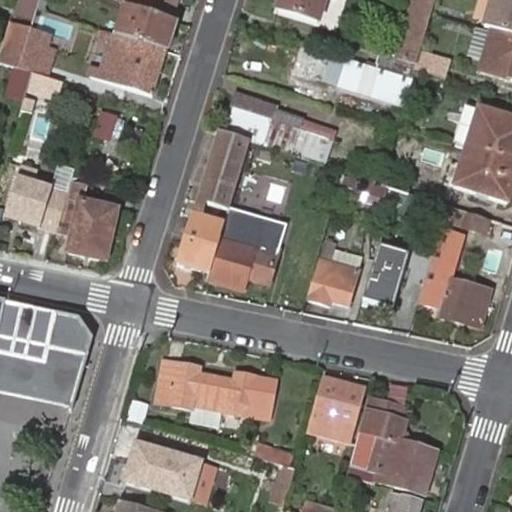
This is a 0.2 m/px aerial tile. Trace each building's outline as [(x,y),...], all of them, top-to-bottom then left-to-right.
[(29,22),(35,0),(13,0),(9,15),(29,22)] [(119,0),(117,6),(122,8),(129,10),(169,23),(176,0),(119,0)] [(335,4),(335,0),(278,0),(275,13),(316,26),(324,0),(335,4)] [(436,0),(414,0),(414,4),(434,10),(436,0)] [(492,34),(511,40),(511,0),(494,0),(485,31),(492,34)] [(377,56),(372,72),(411,84),(415,70),(420,54),(434,10),(414,4),(411,2),(393,62),(377,56)] [(129,10),(122,8),(113,37),(120,39),(129,10)] [(167,54),(176,25),(169,23),(129,10),(120,39),(167,54)] [(471,28),(463,56),(474,59),(482,31),(471,28)] [(6,33),(0,50),(0,66),(12,70),(23,38),(6,33)] [(48,40),(28,34),(16,72),(30,76),(43,81),(52,54),(44,52),(48,40)] [(511,82),(511,40),(492,34),(480,72),(511,82)] [(152,100),(167,54),(120,39),(113,37),(102,73),(92,70),(89,81),(152,100)] [(307,79),(315,54),(299,48),(291,74),(307,79)] [(411,84),(372,72),(315,54),(307,79),(403,109),(411,84)] [(415,70),(449,81),(454,65),(420,54),(415,70)] [(30,76),(16,72),(14,71),(6,97),(22,103),(25,93),(30,76)] [(62,86),(43,81),(30,76),(25,93),(56,103),(62,86)] [(303,123),(276,114),(277,111),(236,98),(224,136),(250,145),(305,163),(308,163),(318,133),(302,127),(303,123)] [(96,111),(88,138),(108,144),(115,117),(96,111)] [(469,152),(511,166),(511,124),(480,114),(469,152)] [(323,168),(334,133),(303,123),(302,127),(318,133),(308,163),(323,168)] [(232,203),(250,145),(224,136),(218,135),(191,219),(201,222),(206,208),(228,215),(232,203)] [(508,207),(511,195),(511,166),(469,152),(457,192),(508,207)] [(18,226),(54,236),(66,200),(31,189),(35,176),(20,172),(8,213),(21,216),(18,226)] [(387,201),(389,194),(343,180),(340,191),(372,201),(373,197),(387,201)] [(84,190),(70,186),(66,200),(54,236),(71,240),(66,257),(102,265),(116,217),(80,207),(84,190)] [(426,201),(411,196),(403,223),(418,228),(426,201)] [(256,210),(232,203),(228,215),(227,219),(251,226),(256,210)] [(484,236),(489,221),(488,221),(445,207),(441,222),(484,236)] [(4,222),(18,226),(21,216),(8,213),(4,222)] [(201,222),(191,219),(176,266),(208,277),(221,237),(223,229),(201,222)] [(267,288),(279,252),(250,243),(247,251),(225,244),(226,239),(221,237),(208,277),(206,282),(245,293),(248,282),(267,288)] [(408,258),(377,250),(362,305),(392,313),(408,258)] [(348,310),(357,275),(326,266),(328,259),(320,257),(307,303),(330,309),(331,304),(348,310)] [(479,331),(489,295),(473,291),(476,280),(456,275),(453,286),(434,280),(424,317),(479,331)] [(0,346),(42,355),(39,370),(62,375),(58,389),(51,410),(69,414),(90,341),(77,322),(52,317),(53,315),(0,304),(0,346)] [(39,370),(42,355),(0,346),(0,376),(58,389),(62,375),(39,370)] [(173,392),(169,409),(191,414),(192,409),(246,418),(248,410),(270,413),(276,386),(254,382),(234,378),(233,383),(199,377),(200,372),(164,365),(159,389),(173,392)] [(324,382),(307,436),(348,448),(363,394),(324,382)] [(345,478),(373,487),(374,484),(421,498),(433,454),(408,446),(409,443),(407,438),(402,436),(404,426),(399,424),(387,421),(390,409),(367,402),(358,432),(378,438),(368,474),(348,468),(345,478)] [(402,413),(390,409),(387,421),(399,424),(402,413)] [(358,432),(348,468),(368,474),(378,438),(358,432)] [(126,483),(190,503),(201,465),(138,446),(126,483)] [(279,467),(290,470),(292,462),(256,452),(253,459),(279,467)] [(201,465),(190,503),(204,507),(216,469),(201,465)] [(290,486),(294,472),(290,470),(279,467),(275,481),(290,486)] [(418,511),(421,505),(390,496),(384,511),(418,511)] [(155,511),(121,502),(117,511),(155,511)]
